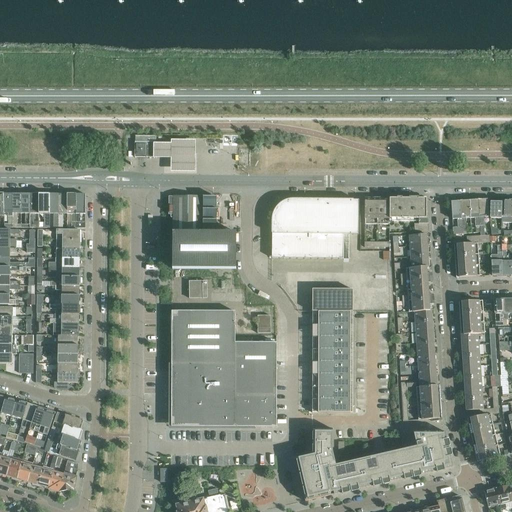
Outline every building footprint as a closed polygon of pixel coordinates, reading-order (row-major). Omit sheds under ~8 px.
[(135,157),(141,157),(145,157),(153,157),(155,157),(155,155),(155,151),(155,143),(155,136),(148,136),(135,136),(135,157)] [(171,142),(153,142),(153,157),(171,157),(170,169),(170,172),(196,173),(196,169),(196,139),(171,138),(171,142)] [(3,194),(3,214),(8,214),(8,224),(3,224),(3,228),(12,228),(12,222),(12,221),(12,194),(3,194)] [(12,222),(12,228),(21,228),(21,225),(17,224),(17,214),(21,214),(21,194),(12,194),(12,221),(12,222)] [(25,225),(21,225),(21,228),(30,228),(30,194),(21,194),(21,214),(25,214),(25,225)] [(39,214),(39,194),(30,194),(30,228),(39,228),(39,221),(34,221),(34,214),(39,214)] [(49,194),(39,194),(39,214),(45,214),(45,228),(49,228),(49,214),(49,194)] [(58,194),(49,194),(49,214),(54,214),(54,228),(58,228),(58,194)] [(58,228),(63,228),(63,214),(67,214),(67,194),(58,194),(58,228)] [(76,194),(67,194),(67,214),(71,214),(71,228),(76,228),(76,194)] [(76,228),(85,228),(85,222),(80,222),(80,214),(85,214),(85,194),(76,194),(76,228)] [(202,197),(200,197),(168,197),(168,215),(173,215),(173,232),(202,233),(202,197)] [(207,197),(202,197),(202,233),(215,233),(216,220),(215,220),(216,197),(215,197),(207,197)] [(364,201),(364,225),(389,225),(389,219),(389,199),(380,199),(380,197),(374,197),(374,199),(364,199),(364,201)] [(418,219),(418,224),(428,224),(428,218),(426,218),(426,199),(389,199),(389,219),(418,219)] [(272,226),(271,258),(343,259),(343,235),(358,235),(358,201),(293,200),(290,200),(289,201),(286,201),(284,202),(283,203),(281,204),(280,204),(279,205),(278,206),(277,207),(276,208),(276,209),(275,210),(274,211),(273,213),(273,214),(272,215),(272,216),(272,218),(272,219),(271,220),(271,222),(271,223),(272,224),(272,226)] [(478,200),(469,201),(470,218),(474,218),(475,227),(479,226),(478,200)] [(478,200),(479,226),(484,226),(484,217),(488,217),(487,200),(478,200)] [(501,201),(501,203),(501,217),(511,217),(511,200),(510,200),(508,202),(501,201)] [(460,201),(451,202),(452,219),(456,219),(457,227),(453,227),(453,234),(462,234),(460,201)] [(460,201),(462,234),(466,233),(465,218),(470,218),(469,201),(460,201)] [(501,219),(501,217),(501,203),(499,202),(497,202),(496,201),(493,201),(492,202),(491,202),(490,218),(501,219)] [(428,224),(418,224),(414,224),(414,232),(428,231),(428,224)] [(16,230),(0,230),(0,239),(10,239),(10,235),(16,234),(16,230)] [(79,230),(54,230),(54,235),(63,235),(63,240),(79,240),(79,239),(80,239),(80,233),(79,233),(79,230)] [(172,269),(200,269),(235,270),(236,262),(236,233),(228,233),(221,232),(221,233),(215,233),(202,233),(173,232),(173,240),(172,264),(172,269)] [(427,245),(426,234),(409,235),(410,246),(427,245)] [(16,239),(10,239),(0,239),(0,248),(16,249),(16,239)] [(26,244),(26,249),(35,249),(35,240),(34,240),(29,240),(29,244),(26,244)] [(56,240),(56,245),(56,249),(79,249),(79,246),(80,245),(80,242),(79,241),(79,240),(63,240),(56,240)] [(473,244),(470,244),(467,244),(464,244),(463,242),(453,243),(454,256),(474,254),(473,244)] [(410,246),(410,257),(427,256),(427,245),(410,246)] [(501,250),(501,245),(497,246),(497,255),(491,255),(491,261),(492,261),(492,276),(501,276),(501,250)] [(16,249),(0,248),(0,257),(10,258),(10,253),(16,253),(16,249)] [(79,253),(79,249),(56,249),(56,253),(63,253),(63,258),(79,258),(80,257),(80,254),(79,253)] [(501,250),(501,276),(510,275),(510,264),(510,262),(506,262),(506,250),(502,250),(501,250)] [(475,266),(474,254),(454,256),(455,267),(475,266)] [(426,267),(426,268),(428,268),(427,256),(410,257),(411,268),(426,267)] [(0,267),(26,268),(26,267),(34,267),(34,258),(28,258),(28,264),(10,263),(10,258),(0,257),(0,267)] [(79,260),(79,258),(63,258),(63,264),(56,263),(47,263),(47,268),(52,268),(78,268),(79,265),(80,264),(80,261),(79,260)] [(455,267),(456,278),(476,277),(475,266),(455,267)] [(0,276),(9,277),(10,272),(26,272),(26,268),(0,267),(0,276)] [(427,273),(426,268),(426,267),(411,268),(405,268),(406,274),(400,274),(401,285),(406,285),(407,290),(428,289),(427,283),(432,283),(432,273),(427,273)] [(62,272),(62,277),(78,277),(78,276),(80,275),(80,272),(78,271),(78,268),(52,268),(52,272),(62,272)] [(9,277),(0,276),(0,285),(15,286),(20,286),(20,282),(9,282),(9,277)] [(78,278),(78,277),(62,277),(62,282),(51,282),(51,286),(78,287),(78,284),(80,284),(80,278),(78,278)] [(206,282),(200,282),(189,282),(189,299),(207,299),(206,282)] [(0,295),(9,295),(9,290),(20,290),(20,286),(15,286),(0,285),(0,295)] [(62,291),(62,295),(78,296),(78,295),(80,294),(80,291),(78,290),(78,287),(51,286),(53,286),(53,291),(62,291)] [(408,312),(414,312),(429,310),(429,304),(434,304),(433,295),(428,295),(428,289),(407,290),(407,295),(401,296),(402,307),(408,307),(408,312)] [(312,312),(352,312),(352,290),(312,290),(312,312)] [(9,295),(0,295),(0,304),(15,305),(15,301),(9,301),(9,295)] [(27,295),(27,305),(35,305),(35,295),(34,295),(27,295)] [(78,297),(78,296),(62,295),(62,301),(55,301),(55,305),(78,305),(78,302),(80,301),(80,298),(78,297)] [(458,300),(459,313),(483,311),(482,300),(469,301),(468,299),(458,300)] [(511,299),(503,300),(503,326),(508,326),(508,313),(511,313),(511,299)] [(503,326),(503,300),(493,300),(493,317),(495,317),(495,315),(499,315),(499,321),(495,321),(495,326),(503,326)] [(62,310),(62,314),(78,314),(78,313),(80,312),(80,309),(78,308),(78,305),(55,305),(50,305),(49,309),(62,310)] [(0,316),(12,317),(12,307),(0,307),(0,316)] [(431,310),(429,310),(414,312),(415,322),(432,321),(431,310)] [(483,311),(459,313),(460,324),(484,322),(483,311)] [(276,427),(276,343),(235,343),(235,312),(172,312),(171,312),(171,314),(171,318),(171,364),(171,365),(171,396),(177,396),(177,411),(187,422),(202,422),(202,424),(202,428),(255,428),(255,427),(276,427)] [(352,312),(312,312),(312,325),(352,325),(352,312)] [(54,324),(78,324),(78,321),(80,320),(80,316),(78,315),(78,314),(62,314),(54,314),(54,319),(49,319),(49,324),(54,324)] [(0,326),(12,326),(12,317),(0,316),(0,326)] [(257,316),(257,323),(257,334),(271,334),(270,316),(257,316)] [(415,322),(416,333),(433,332),(432,321),(415,322)] [(461,335),(478,334),(485,334),(484,322),(460,324),(461,335)] [(55,324),(53,324),(53,335),(58,336),(78,336),(78,333),(78,332),(79,331),(79,328),(78,327),(78,324),(55,324)] [(352,325),(312,325),(312,338),(352,338),(352,325)] [(0,326),(0,335),(12,336),(12,335),(12,326),(0,326)] [(511,327),(497,328),(497,337),(504,337),(504,332),(511,332),(511,327)] [(416,333),(416,344),(433,343),(433,332),(416,333)] [(478,334),(461,335),(461,346),(478,345),(478,334)] [(12,335),(12,336),(0,335),(0,344),(12,345),(17,345),(16,335),(12,335)] [(24,345),(28,345),(33,345),(33,335),(24,335),(24,345)] [(78,336),(58,336),(57,345),(78,345),(78,336)] [(352,338),(312,338),(312,350),(352,350),(352,338)] [(433,343),(416,344),(417,355),(434,354),(433,343)] [(12,345),(0,344),(0,354),(12,355),(12,345)] [(77,355),(78,345),(57,345),(57,355),(77,355)] [(479,355),(478,345),(461,346),(462,357),(479,355)] [(352,350),(312,350),(312,363),(352,363),(352,350)] [(0,364),(11,364),(12,355),(0,354),(0,364)] [(19,354),(19,374),(26,374),(33,374),(33,354),(19,354)] [(417,355),(418,366),(435,364),(434,354),(417,355)] [(77,359),(80,359),(80,355),(77,355),(57,355),(57,364),(77,364),(77,359)] [(463,367),(480,366),(479,355),(462,357),(463,367)] [(352,363),(312,363),(312,375),(352,375),(352,363)] [(500,375),(500,381),(500,386),(502,386),(502,395),(508,394),(506,363),(500,363),(501,375),(500,375)] [(57,364),(57,373),(80,374),(80,370),(77,370),(77,364),(57,364)] [(419,376),(436,375),(435,364),(418,366),(419,376)] [(481,377),(480,366),(463,367),(464,378),(481,377)] [(80,374),(57,373),(57,383),(54,383),(54,388),(62,391),(68,391),(68,383),(77,383),(77,377),(80,377),(80,374)] [(352,375),(312,375),(312,387),(352,387),(352,375)] [(419,376),(419,387),(436,386),(436,375),(419,376)] [(481,388),(481,377),(464,378),(464,389),(481,388)] [(416,398),(440,397),(439,385),(436,386),(419,387),(415,387),(416,398)] [(352,387),(312,387),(312,400),(352,400),(352,387)] [(465,400),(482,399),(481,388),(464,389),(465,400)] [(5,398),(1,414),(12,417),(16,401),(15,400),(15,399),(8,397),(8,398),(5,398)] [(441,408),(440,397),(416,398),(417,409),(441,408)] [(483,409),(482,399),(465,400),(466,411),(479,410),(483,410),(483,409)] [(19,401),(16,401),(12,417),(23,420),(27,404),(27,403),(26,403),(26,402),(20,400),(19,401)] [(352,400),(312,400),(312,413),(352,413),(352,400)] [(27,404),(23,420),(22,427),(26,428),(27,422),(32,424),(37,408),(36,407),(35,405),(32,404),(30,405),(27,404)] [(39,408),(37,408),(32,424),(30,429),(34,431),(36,425),(40,426),(45,410),(44,410),(44,408),(41,407),(39,408)] [(417,409),(418,420),(432,419),(432,422),(442,421),(441,408),(417,409)] [(45,410),(40,426),(45,428),(43,434),(47,435),(54,413),(51,412),(50,411),(47,410),(46,411),(45,410)] [(53,422),(64,425),(78,430),(79,427),(81,427),(82,422),(81,422),(81,421),(66,416),(64,421),(59,419),(61,414),(56,412),(53,422)] [(486,414),(479,416),(477,417),(476,414),(466,417),(469,430),(493,424),(490,414),(490,413),(486,414)] [(0,423),(0,434),(6,436),(6,435),(7,432),(9,426),(0,423)] [(493,424),(469,430),(472,440),(495,435),(493,424)] [(58,434),(63,436),(77,440),(78,437),(80,436),(81,433),(80,432),(80,430),(78,430),(64,425),(63,430),(59,429),(59,430),(52,427),(51,431),(54,433),(58,434)] [(311,455),(295,459),(305,501),(452,467),(444,432),(413,431),(416,447),(422,446),(423,449),(330,470),(329,467),(335,466),(332,452),(332,429),(311,429),(311,455)] [(17,441),(18,437),(18,435),(7,432),(6,435),(6,436),(6,438),(17,441)] [(498,446),(495,435),(472,440),(474,451),(498,446)] [(26,439),(25,441),(34,445),(35,441),(36,439),(27,436),(26,439)] [(56,444),(57,444),(76,450),(77,447),(79,447),(80,443),(79,442),(79,441),(77,440),(63,436),(61,440),(58,439),(56,444)] [(47,441),(44,450),(50,453),(51,450),(50,449),(52,443),(47,441)] [(57,452),(51,450),(50,453),(56,455),(75,461),(76,457),(78,457),(79,454),(78,452),(78,451),(76,450),(57,444),(55,450),(57,451),(57,452)] [(35,455),(35,452),(37,448),(27,445),(25,452),(35,455)] [(474,451),(477,462),(500,456),(498,446),(474,451)] [(43,469),(38,486),(42,488),(43,486),(48,488),(53,472),(55,466),(57,457),(53,456),(49,470),(47,470),(48,462),(44,461),(43,469)] [(1,457),(0,459),(0,475),(1,476),(1,475),(6,476),(11,460),(1,457)] [(11,460),(6,476),(12,478),(12,479),(17,481),(22,463),(11,460)] [(78,464),(67,461),(66,466),(77,470),(78,464)] [(22,463),(17,481),(20,482),(22,480),(28,482),(32,466),(22,463)] [(43,469),(32,466),(28,482),(33,483),(32,485),(38,486),(43,469)] [(53,472),(48,488),(48,489),(59,492),(64,474),(53,472)] [(64,474),(59,492),(73,491),(76,476),(64,473),(64,474)] [(495,488),(499,505),(500,509),(506,508),(505,503),(511,502),(507,486),(495,488)] [(495,488),(484,491),(488,507),(499,505),(495,488)] [(227,511),(224,495),(217,497),(217,496),(212,497),(212,498),(204,500),(203,499),(196,501),(195,498),(191,499),(191,502),(188,502),(187,500),(183,501),(184,503),(176,505),(177,511),(227,511)] [(453,499),(449,500),(451,511),(464,511),(460,496),(453,498),(453,499)] [(437,502),(438,506),(439,511),(451,511),(449,500),(445,501),(445,500),(437,502)]
